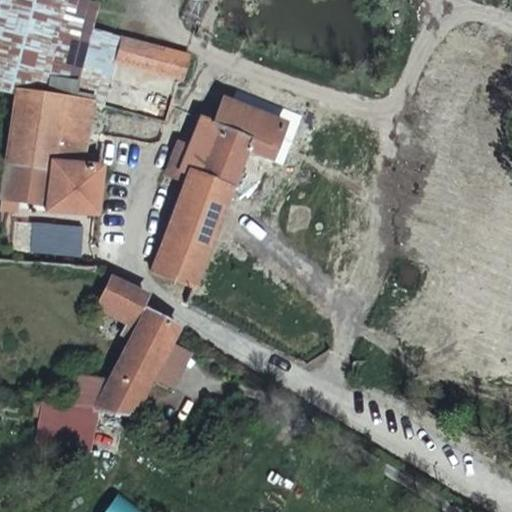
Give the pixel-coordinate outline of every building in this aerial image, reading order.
[(0,0),(0,80),(10,82),(84,98),(100,17),(102,5),(79,0),(0,0)] [(10,82),(0,136),(0,204),(6,205),(8,203),(10,194),(12,183),(36,189),(34,199),(33,207),(37,208),(35,214),(42,216),(44,208),(81,216),(91,168),(86,166),(89,156),(74,153),(84,98),(10,82)] [(222,95),(209,117),(236,133),(239,127),(247,131),(240,149),(264,159),(280,126),(222,95)] [(146,260),(187,278),(188,275),(196,255),(240,149),(247,131),(239,127),(236,133),(209,117),(197,110),(185,138),(175,134),(168,151),(166,159),(183,167),(146,260)] [(10,194),(34,199),(36,189),(12,183),(10,194)] [(159,345),(170,321),(132,301),(137,292),(99,272),(75,323),(118,343),(89,402),(126,407),(159,345)] [(78,419),(80,401),(45,396),(43,414),(78,419)]
